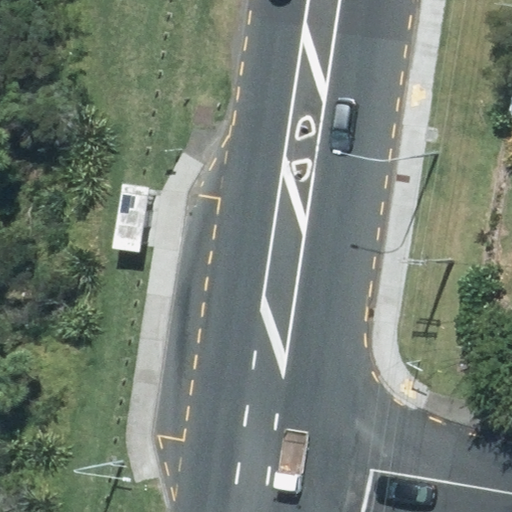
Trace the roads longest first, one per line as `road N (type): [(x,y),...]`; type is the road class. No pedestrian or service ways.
road 1 (primary): [(322,0),(253,447)]
road 2 (residential): [(511,493),(253,447)]
